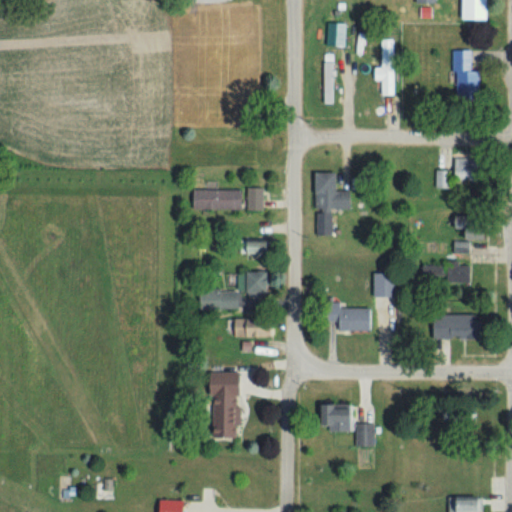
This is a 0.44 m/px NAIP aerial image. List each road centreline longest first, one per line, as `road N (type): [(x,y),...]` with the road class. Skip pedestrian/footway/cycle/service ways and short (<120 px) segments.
road 1 (residential): [(282,511),(292,141)]
road 2 (residential): [(511,199),(510,511)]
road 3 (residential): [(511,373),(289,370)]
road 4 (residential): [(511,141),(292,141)]
road 5 (residential): [(292,141),(292,0)]
